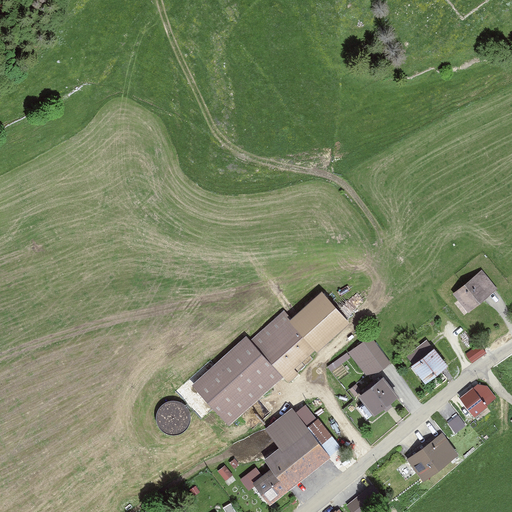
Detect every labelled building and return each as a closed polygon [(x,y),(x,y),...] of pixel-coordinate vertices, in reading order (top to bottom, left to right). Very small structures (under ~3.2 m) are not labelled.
[(454,293),(469,313),(492,296),(477,276),(454,293)] [(293,320),(285,311),(251,340),(248,337),(192,388),(229,428),(285,377),(290,382),(299,374),(295,369),(317,349),(320,353),(352,324),(324,292),(293,320)] [(390,362),(371,338),(349,355),(368,379),(390,362)] [(412,368),(427,387),(451,368),(436,349),(434,351),(426,340),(405,357),(414,367),(412,368)] [(473,364),(487,353),(480,344),(466,355),(473,364)] [(364,396),(379,417),(401,400),(386,380),(364,396)] [(462,399),(477,419),(492,408),(477,388),(462,399)] [(193,407),(164,398),(157,423),(186,431),(193,407)] [(294,408),(266,429),(281,448),(266,460),(273,469),(263,476),(257,468),(241,479),(250,491),(258,486),(274,506),(336,458),(294,408)] [(448,425),(457,436),(469,428),(460,416),(448,425)] [(410,460),(427,484),(459,459),(442,436),(410,460)] [(227,464),(221,468),(227,478),(233,474),(227,464)] [(375,486),(349,507),(353,511),(374,511),(388,501),(375,486)]
